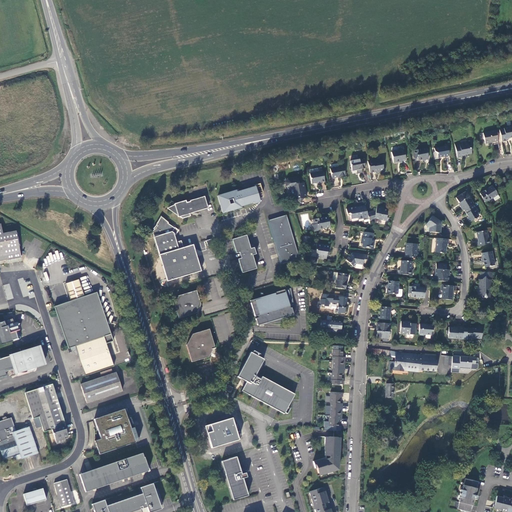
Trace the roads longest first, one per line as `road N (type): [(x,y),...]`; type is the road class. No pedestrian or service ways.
road 1 (residential): [(397,227),(365,298),(350,511)]
road 2 (unclassified): [(0,488),(59,467),(81,443),(31,272)]
road 3 (primary): [(498,91),(253,142)]
road 4 (unclassified): [(220,392),(249,334),(215,228),(198,233)]
road 5 (secondary): [(166,403),(117,245)]
road 6 (residential): [(430,199),(458,233),(465,269),(461,305),(422,307)]
road 7 (primary): [(253,142),(119,155)]
road 8 (primary): [(126,181),(253,142)]
road 9 (residential): [(408,186),(334,192),(338,241)]
